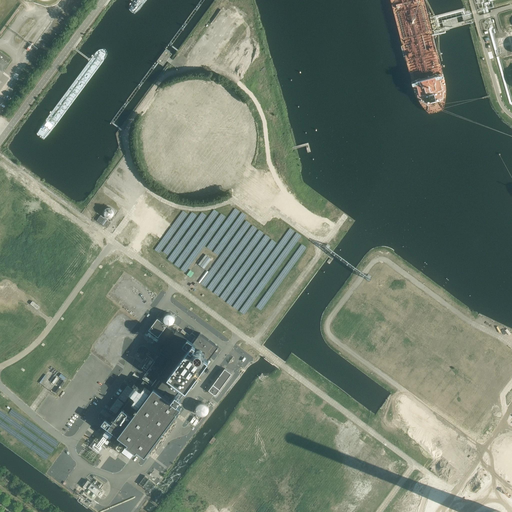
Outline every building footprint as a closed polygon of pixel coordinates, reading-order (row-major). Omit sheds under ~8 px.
[(509,43),(507,36),(496,39),(498,45),(509,43)] [(0,69),(2,71),(9,60),(0,52),(0,69)] [(194,131),(189,138),(194,142),(197,145),(203,138),(194,131)] [(218,149),(214,155),(221,160),(223,157),(225,154),(218,149)] [(238,192),(235,195),(243,201),(245,198),(238,192)] [(108,208),(107,208),(106,208),(105,209),(105,210),(104,210),(104,211),(104,212),(104,213),(104,214),(104,215),(105,216),(105,217),(106,217),(107,217),(107,218),(108,218),(109,218),(110,218),(111,217),(112,217),(112,216),(113,216),(113,215),(114,214),(114,213),(114,212),(114,211),(113,210),(112,209),(111,208),(110,208),(109,208),(108,208)] [(105,218),(100,215),(97,220),(101,224),(105,218)] [(150,222),(164,232),(169,225),(156,215),(150,222)] [(223,253),(201,282),(233,306),(230,300),(235,298),(230,295),(233,291),(229,293),(228,290),(234,287),(237,286),(236,277),(241,274),(242,278),(243,273),(226,239),(229,235),(199,226),(190,231),(189,229),(173,225),(166,234),(193,254),(207,236),(225,249),(226,249),(227,251),(230,252),(223,253)] [(209,258),(206,255),(198,264),(202,267),(209,258)] [(164,316),(163,319),(164,321),(165,322),(167,324),(169,324),(171,324),(173,322),(174,321),(175,318),(174,316),(173,315),(171,313),(169,313),(167,313),(165,315),(164,316)] [(167,325),(157,318),(149,330),(158,337),(167,325)] [(192,389),(198,381),(194,378),(197,376),(218,347),(200,333),(193,342),(178,331),(176,330),(160,351),(171,359),(151,385),(144,379),(112,422),(106,417),(102,423),(110,429),(128,442),(126,444),(136,451),(137,449),(141,452),(147,456),(176,417),(174,415),(181,407),(177,404),(181,398),(179,396),(185,388),(186,389),(189,386),(192,389)] [(158,340),(149,333),(147,334),(157,342),(158,340)] [(423,346),(420,349),(432,359),(434,356),(423,346)] [(424,360),(426,356),(415,348),(412,351),(424,360)] [(416,369),(419,366),(407,354),(404,357),(416,369)] [(420,366),(423,363),(415,354),(411,357),(420,366)] [(450,374),(453,370),(440,359),(426,375),(439,386),(443,382),(447,386),(450,382),(448,380),(452,376),(450,374)] [(225,368),(208,390),(212,393),(215,395),(232,373),(228,371),(225,368)] [(133,390),(127,385),(119,397),(125,401),(133,390)] [(123,403),(118,399),(110,409),(116,413),(123,403)] [(206,414),(207,413),(208,410),(209,408),(208,405),(206,404),(204,403),(201,403),(199,403),(197,405),(196,408),(196,410),(197,412),(198,414),(201,415),(203,415),(206,414)] [(113,434),(106,429),(103,433),(110,438),(113,434)] [(135,452),(126,446),(122,452),(130,458),(135,452)] [(145,476),(139,484),(150,492),(153,488),(156,484),(145,476)] [(91,483),(88,487),(97,494),(100,490),(91,483)]
